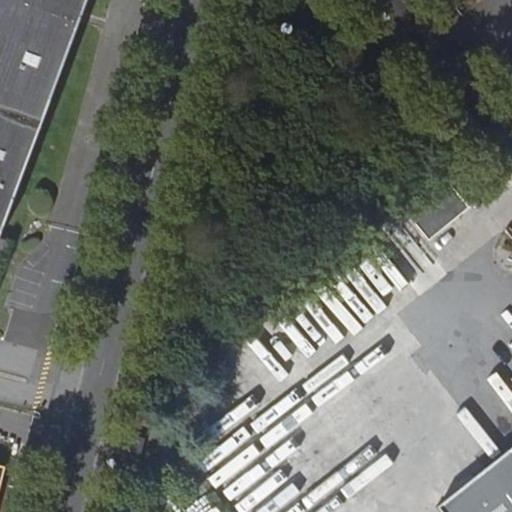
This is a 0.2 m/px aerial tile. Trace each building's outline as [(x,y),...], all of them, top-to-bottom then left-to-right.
[(0,0),(0,227),(58,72),(84,0),(0,0)] [(447,180),(407,212),(430,241),(470,210),(447,180)] [(33,320),(12,315),(7,337),(27,342),(33,320)] [(133,435),(125,464),(137,468),(145,438),(133,435)] [(511,511),(511,448),(440,505),(445,511),(511,511)]
